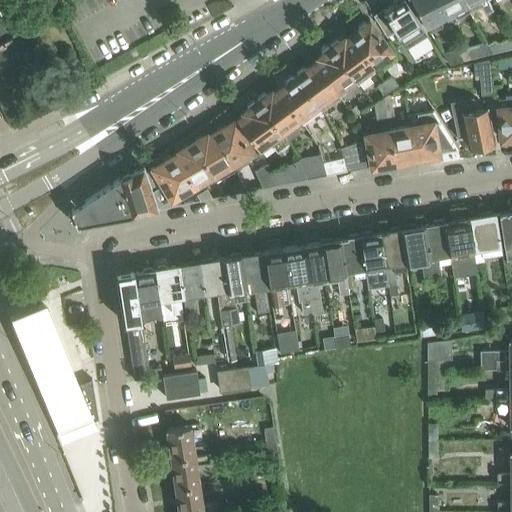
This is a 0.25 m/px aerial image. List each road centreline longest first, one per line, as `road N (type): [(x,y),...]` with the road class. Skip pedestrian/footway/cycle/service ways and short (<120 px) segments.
road 1 (residential): [(511,177),(113,237),(95,253)]
road 2 (residential): [(132,511),(95,253)]
road 3 (residential): [(316,0),(134,115)]
road 4 (residential): [(0,208),(134,115)]
road 5 (secondary): [(61,511),(0,376)]
road 6 (residential): [(134,115),(0,173)]
